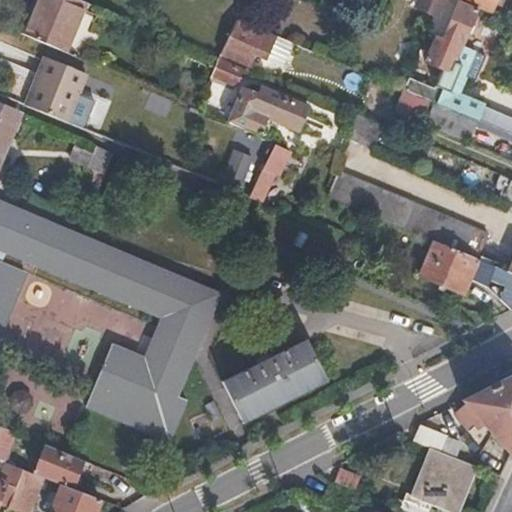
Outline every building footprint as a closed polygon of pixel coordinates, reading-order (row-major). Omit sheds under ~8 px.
[(74,27),(83,3),(75,0),(36,0),(32,10),(74,27)] [(410,0),(408,7),(436,19),(443,0),(410,0)] [(492,15),(497,0),(458,0),(458,1),(478,9),(492,15)] [(477,84),(488,58),(462,48),(478,9),(458,1),(444,38),(436,35),(425,63),(442,69),(433,90),(407,79),(403,92),(430,103),(481,124),(486,108),(459,97),(466,79),(477,84)] [(62,52),(74,27),(32,10),(22,35),(62,52)] [(262,58),(270,40),(232,24),(215,58),(222,61),(224,56),(247,67),(251,57),(254,56),(262,58)] [(288,47),(270,40),(262,58),(281,65),(288,47)] [(65,121),(84,77),(43,59),(24,105),(65,121)] [(233,88),(240,70),(215,61),(208,78),(233,88)] [(346,74),(343,80),(345,86),(351,90),(358,88),(361,83),(360,75),(354,72),(346,74)] [(257,137),(264,120),(295,132),(304,111),(258,92),(256,97),(239,90),(226,124),(257,137)] [(422,123),(430,103),(403,92),(395,113),(422,123)] [(0,158),(20,112),(0,103),(0,158)] [(511,136),(511,118),(486,108),(481,124),(511,136)] [(371,147),(379,126),(355,117),(345,138),(369,148),(371,147)] [(102,174),(111,152),(95,145),(86,168),(102,174)] [(276,175),(285,154),(270,147),(248,198),(259,203),(272,174),(276,175)] [(221,174),(242,182),(252,157),(231,148),(221,174)] [(476,259),(486,233),(415,203),(338,171),(328,197),(433,241),(476,259)] [(491,192),(511,200),(511,181),(498,176),(491,192)] [(220,291),(82,234),(0,200),(0,328),(23,271),(0,260),(3,252),(23,259),(160,315),(144,356),(109,343),(83,406),(167,440),(184,399),(177,396),(220,291)] [(466,285),(476,259),(433,241),(418,276),(462,295),(466,285)] [(509,311),(511,309),(511,273),(476,259),(466,285),(488,294),(509,311)] [(241,425),(325,382),(306,341),(220,384),(241,425)] [(509,455),(511,448),(511,377),(509,377),(463,401),(466,406),(453,416),(464,429),(477,419),(509,455)] [(444,455),(450,438),(417,424),(412,442),(432,450),(444,455)] [(0,460),(2,461),(13,434),(0,429),(0,460)] [(69,487),(80,461),(43,446),(33,473),(41,477),(59,484),(69,487)] [(453,511),(454,511),(472,467),(444,455),(432,450),(413,496),(403,492),(396,508),(404,511),(425,511),(429,504),(453,511)] [(0,496),(2,491),(11,495),(21,469),(4,462),(0,473),(0,496)] [(21,511),(27,511),(41,477),(33,473),(21,469),(11,495),(6,506),(21,511)] [(351,490),(356,477),(339,470),(333,483),(351,490)] [(94,511),(99,499),(69,487),(59,484),(47,511),(94,511)]
